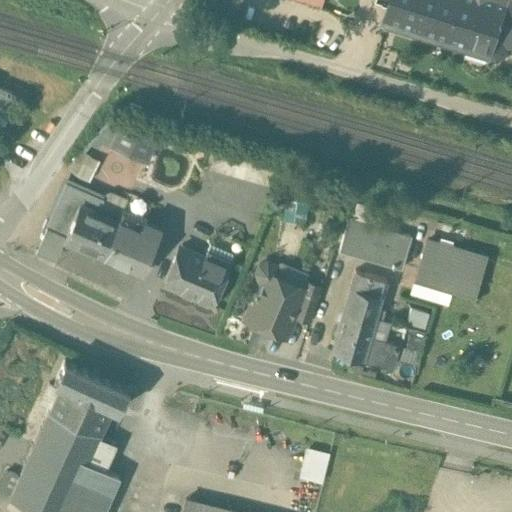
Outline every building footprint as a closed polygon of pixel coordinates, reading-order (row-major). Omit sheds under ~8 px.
[(391,0),(384,23),(491,56),(491,55),(497,57),(502,53),(506,42),(511,43),(511,0),(509,0),(391,0)] [(106,121),(87,143),(98,148),(103,140),(112,144),(122,122),(110,118),(106,121)] [(155,136),(122,122),(112,144),(145,158),(155,136)] [(81,150),(70,171),(88,180),(99,159),(81,150)] [(65,181),(46,226),(64,235),(79,202),(97,210),(103,197),(65,181)] [(152,204),(128,193),(117,219),(119,220),(140,229),(144,220),(150,206),(151,206),(152,204)] [(97,210),(79,202),(64,235),(63,239),(104,256),(119,220),(117,219),(97,210)] [(371,225),(348,218),(339,250),(362,257),(371,225)] [(140,229),(119,220),(104,256),(141,273),(157,236),(156,236),(140,229)] [(160,226),(144,220),(140,229),(156,236),(160,226)] [(410,236),(371,225),(362,257),(400,268),(410,236)] [(486,257),(427,240),(415,280),(474,297),(486,257)] [(232,253),(209,243),(203,256),(179,246),(163,282),(211,303),(227,266),(226,266),(232,253)] [(303,287),(276,276),(278,272),(275,264),(267,260),(259,264),(255,271),(258,280),(262,281),(246,318),(284,335),(293,314),(304,288),(303,287)] [(387,278),(357,270),(334,350),(393,367),(399,346),(371,338),(387,278)] [(321,287),(306,280),(303,287),(304,288),(293,314),(309,321),(321,287)] [(409,305),(405,320),(423,325),(427,310),(409,305)] [(128,388),(66,359),(55,383),(61,386),(109,408),(117,412),(128,388)] [(109,408),(61,386),(9,499),(36,511),(100,511),(117,477),(103,470),(115,442),(98,434),(109,408)] [(320,479),(325,448),(301,444),(296,474),(320,479)] [(0,471),(0,486),(2,488),(10,469),(2,466),(0,471)] [(241,511),(184,498),(180,511),(241,511)]
